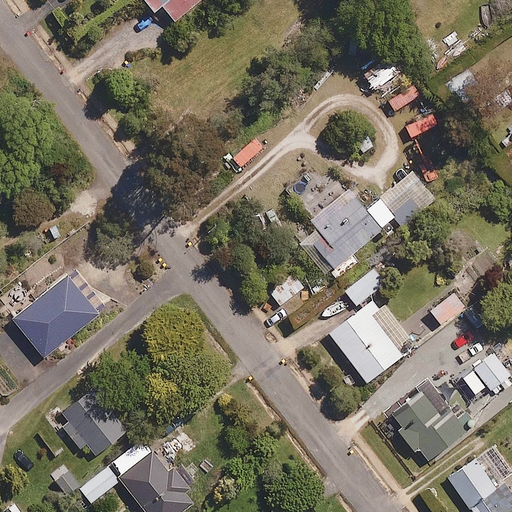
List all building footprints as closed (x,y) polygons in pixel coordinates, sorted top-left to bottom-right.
[(161,2),(175,20),(200,0),(145,0),(153,9),(161,2)] [(482,92),(467,69),(448,81),(463,104),(482,92)] [(365,208),(331,166),(313,181),(306,172),(285,188),(317,228),(309,234),(304,228),(295,236),(325,273),(394,216),(401,225),(434,198),(411,170),(365,208)] [(385,282),(374,267),(344,288),(355,303),(385,282)] [(303,286),(292,272),(269,291),(280,304),(303,286)] [(97,311),(65,273),(12,317),(43,355),(97,311)] [(464,303),(453,290),(429,309),(440,322),(464,303)] [(378,307),(371,298),(328,331),(366,380),(414,342),(384,303),(378,307)] [(509,373),(493,352),(462,376),(475,392),(487,383),(491,388),(509,373)] [(429,380),(389,412),(401,427),(398,429),(414,449),(418,445),(428,458),(466,427),(429,380)] [(126,426),(90,386),(61,411),(70,420),(63,427),(79,446),(84,441),(95,453),(126,426)] [(511,511),(511,492),(510,491),(502,479),(511,471),(511,470),(500,454),(511,444),(505,434),(447,477),(473,511),(511,511)] [(142,437),(109,463),(109,464),(79,487),(90,501),(120,478),(144,510),(141,511),(177,511),(192,501),(182,488),(195,479),(179,459),(167,469),(142,437)] [(77,484),(63,465),(51,474),(65,493),(77,484)]
